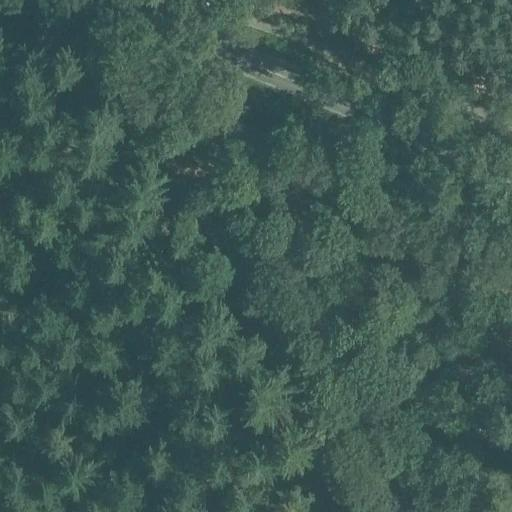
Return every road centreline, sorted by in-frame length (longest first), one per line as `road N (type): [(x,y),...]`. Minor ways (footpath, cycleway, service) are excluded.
road 1 (track): [(398,511),(268,156)]
road 2 (primary): [(511,170),(203,44)]
road 3 (primary): [(33,0),(203,44)]
